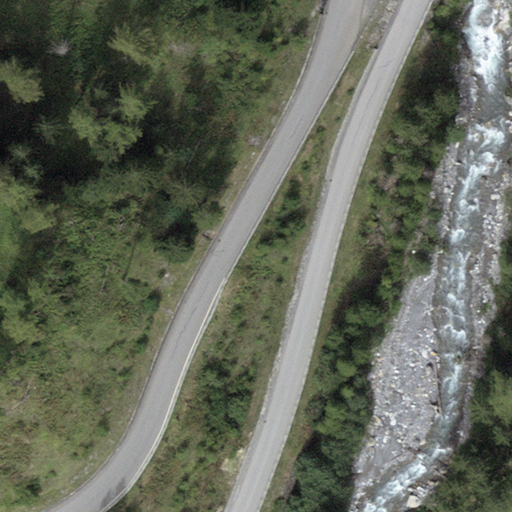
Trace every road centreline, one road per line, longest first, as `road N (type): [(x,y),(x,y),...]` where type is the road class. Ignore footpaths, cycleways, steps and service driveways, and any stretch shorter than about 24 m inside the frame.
road 1 (unclassified): [(346,0),(325,75),(207,282),(143,434),(119,472),(72,511)]
road 2 (unclassified): [(243,511),(292,371),(361,120),(415,0)]
